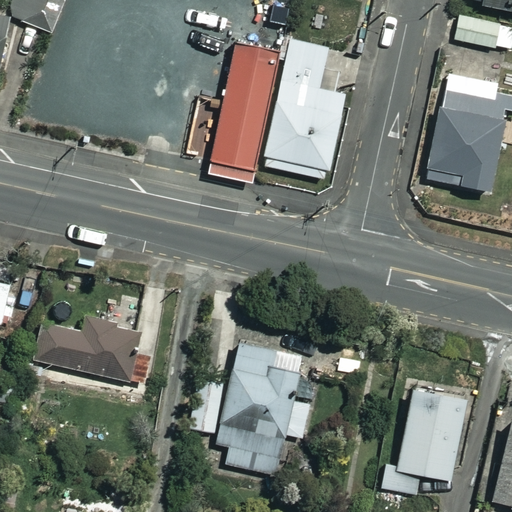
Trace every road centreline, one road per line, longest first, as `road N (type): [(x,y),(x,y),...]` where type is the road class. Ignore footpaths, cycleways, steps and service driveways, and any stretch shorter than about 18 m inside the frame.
road 1 (tertiary): [(355,259),(0,183)]
road 2 (residential): [(355,259),(411,0)]
road 3 (tertiary): [(511,297),(355,259)]
